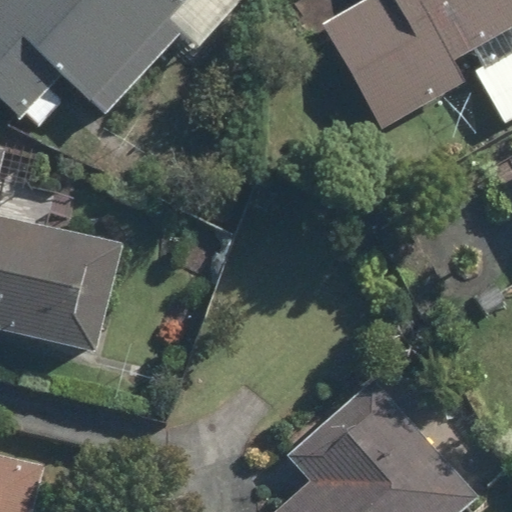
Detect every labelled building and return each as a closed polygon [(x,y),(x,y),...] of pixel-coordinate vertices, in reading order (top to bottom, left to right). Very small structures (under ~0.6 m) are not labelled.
[(248,0),(0,0),(0,96),(37,131),(62,105),(55,98),(69,83),(110,121),(185,40),(199,53),(248,0)] [(511,0),(371,0),(323,26),(382,136),(481,83),(508,135),(511,132),(511,0)] [(9,151),(0,149),(0,335),(99,358),(123,253),(42,235),(50,199),(1,187),(9,151)] [(462,511),(479,496),(370,385),(289,464),(310,486),(283,511),(462,511)] [(0,511),(42,511),(51,473),(0,461),(0,511)]
